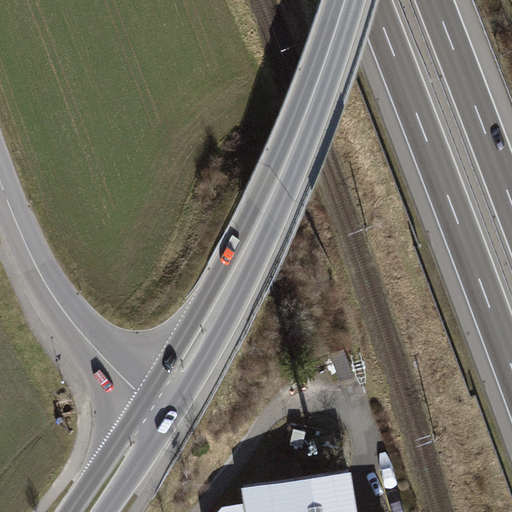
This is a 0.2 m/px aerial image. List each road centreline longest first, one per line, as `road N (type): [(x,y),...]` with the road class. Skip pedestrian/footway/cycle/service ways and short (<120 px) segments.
road 1 (secondary): [(345,0),(307,112),(240,264),(155,410)]
road 2 (motorway): [(373,0),(511,368)]
road 3 (residential): [(155,410),(60,305),(27,252),(0,183)]
road 4 (motorway): [(511,204),(435,0)]
road 5 (secondary): [(155,410),(86,511)]
